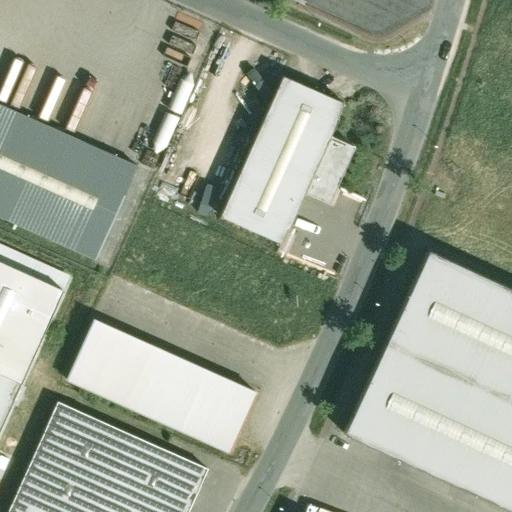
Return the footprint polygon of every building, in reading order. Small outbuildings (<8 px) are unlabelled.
[(278,72),(217,212),(274,236),(295,187),(323,200),(349,140),(326,130),(340,99),(278,72)] [(0,105),(0,218),(92,260),(135,166),(0,105)] [(343,433),(511,510),(511,303),(422,262),(343,433)] [(0,269),(0,380),(18,389),(60,297),(0,269)] [(93,324),(66,385),(228,457),(255,396),(93,324)] [(0,426),(18,389),(0,380),(0,426)] [(57,402),(6,511),(186,511),(206,469),(57,402)]
